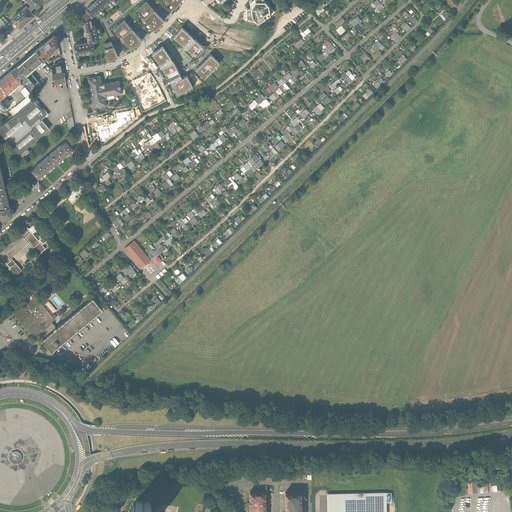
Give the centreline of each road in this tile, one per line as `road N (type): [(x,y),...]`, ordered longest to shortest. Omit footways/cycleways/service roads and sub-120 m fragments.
road 1 (motorway): [(511,424),(408,434),(109,432),(81,426),(42,399)]
road 2 (motorway): [(77,474),(99,456),(156,447),(409,445),(511,434)]
road 3 (residential): [(92,157),(59,10)]
road 4 (residential): [(92,157),(0,236)]
